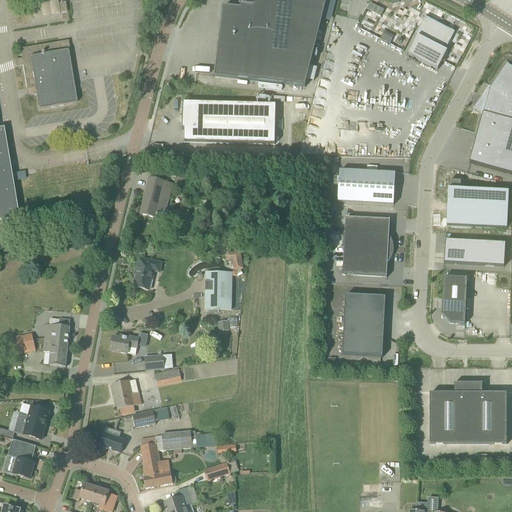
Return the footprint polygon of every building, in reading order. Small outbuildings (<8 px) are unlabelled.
[(239,0),(239,5),(240,5),(240,9),(223,7),(215,77),(305,88),(327,0),(239,0)] [(408,56),(438,71),(447,52),(445,51),(455,33),(438,24),(437,26),(426,21),(422,28),(420,27),(415,37),(417,38),(408,56)] [(383,35),(381,41),(390,43),(392,37),(383,35)] [(39,110),(75,104),(74,104),(66,52),(67,52),(69,51),(68,42),(20,49),(26,89),(36,88),(39,110)] [(511,69),(507,66),(489,92),(489,93),(483,115),(469,164),(509,175),(511,165),(511,69)] [(275,145),(276,106),(183,104),(182,123),(181,123),(181,127),(182,127),(182,130),(183,130),(183,129),(185,129),(184,143),(275,145)] [(0,222),(18,219),(2,129),(0,129),(0,222)] [(340,172),(338,203),(393,206),(395,175),(340,172)] [(149,179),(140,215),(163,221),(165,211),(166,211),(173,185),(149,179)] [(461,182),(448,182),(446,227),(507,231),(509,194),(460,191),(461,182)] [(346,219),(344,247),(388,250),(388,249),(390,221),(389,221),(346,219)] [(504,268),(506,245),(445,241),(444,264),(504,268)] [(393,250),(388,249),(388,250),(344,247),(342,276),(386,278),(386,279),(387,279),(388,263),(390,260),(391,258),(392,255),(393,253),(393,250)] [(242,270),(239,253),(227,255),(228,261),(232,261),(235,271),(242,270)] [(161,264),(139,259),(137,269),(138,269),(134,288),(149,292),(151,281),(152,281),(154,272),(159,274),(161,264)] [(231,311),(232,274),(205,274),(205,310),(231,311)] [(450,324),(465,325),(468,279),(444,278),(442,315),(450,324)] [(342,356),(382,358),(386,298),(346,296),(342,356)] [(59,346),(68,347),(70,321),(59,320),(59,328),(47,326),(45,340),(59,341),(59,346)] [(218,322),(219,332),(229,330),(227,321),(218,322)] [(1,351),(0,350),(0,359),(35,352),(32,335),(4,340),(6,350),(1,351)] [(139,340),(120,337),(119,339),(113,338),(110,352),(128,355),(129,348),(137,350),(139,340)] [(45,340),(44,353),(50,354),(49,367),(66,368),(68,347),(59,346),(59,341),(45,340)] [(163,356),(144,358),(145,373),(164,371),(163,356)] [(181,382),(179,370),(155,376),(157,387),(181,382)] [(112,385),(118,411),(141,406),(139,394),(132,395),(129,382),(112,385)] [(468,445),(468,385),(454,385),(454,395),(430,395),(430,445),(468,445)] [(483,385),(468,385),(468,445),(507,445),(507,395),(482,395),(482,385),(483,385)] [(20,414),(14,434),(41,441),(49,412),(32,407),(29,417),(20,414)] [(153,413),(139,416),(134,417),(136,430),(156,426),(153,413)] [(100,448),(112,451),(121,454),(124,442),(119,440),(121,434),(106,429),(100,448)] [(182,451),(193,450),(191,433),(181,434),(162,435),(163,452),(174,451),(174,456),(182,455),(182,451)] [(209,447),(217,447),(216,434),(208,435),(209,447)] [(12,439),(8,455),(17,458),(13,474),(30,478),(35,462),(32,461),(36,445),(12,439)] [(140,441),(142,447),(144,458),(143,459),(144,468),(143,468),(145,479),(144,479),(145,490),(173,485),(169,461),(160,463),(155,439),(140,441)] [(231,476),(227,464),(204,471),(208,483),(231,476)] [(379,491),(379,483),(364,483),(363,491),(379,491)] [(77,491),(74,500),(80,502),(80,500),(92,504),(97,489),(85,485),(82,493),(77,491)] [(92,504),(93,504),(93,505),(94,506),(97,507),(98,507),(99,506),(100,506),(98,509),(107,511),(112,511),(117,498),(109,495),(109,493),(97,489),(92,504)] [(166,511),(175,511),(186,509),(192,507),(192,506),(186,490),(177,493),(179,499),(164,504),(166,511)] [(227,495),(229,506),(236,504),(234,493),(227,495)]
